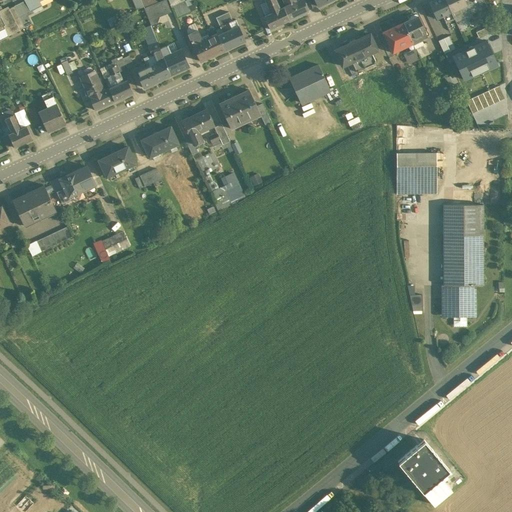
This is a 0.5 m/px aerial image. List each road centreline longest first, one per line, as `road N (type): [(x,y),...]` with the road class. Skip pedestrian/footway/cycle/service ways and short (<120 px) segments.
road 1 (residential): [(376,0),(0,175)]
road 2 (unclassified): [(310,498),(511,330)]
road 3 (secondary): [(149,511),(0,370)]
road 4 (secondary): [(0,388),(129,511)]
